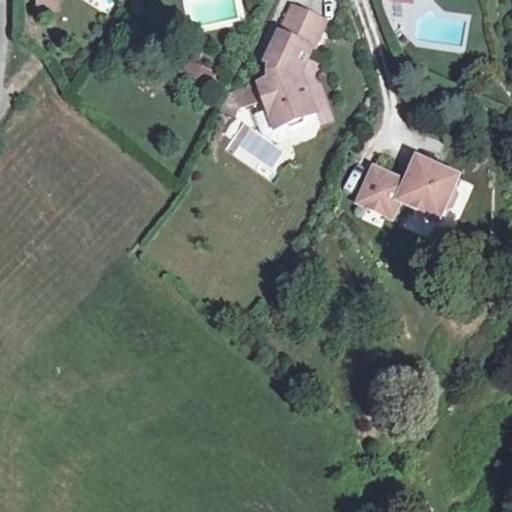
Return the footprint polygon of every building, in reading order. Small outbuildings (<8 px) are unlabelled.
[(326,24),(294,9),(268,63),(274,67),(272,71),(272,76),(273,80),(265,83),(261,85),(277,129),(285,126),(293,130),(304,125),(309,118),(317,115),(302,75),(326,24)] [(265,79),(265,83),(273,80),(272,76),(272,71),(274,67),(268,63),(266,68),(265,74),(265,79)] [(229,94),(234,109),(256,102),(250,86),(229,94)] [(375,172),(360,206),(393,221),(401,204),(440,222),(443,216),(453,210),(460,196),(456,188),(460,178),(419,160),(411,177),(407,186),(398,182),(375,172)] [(402,173),(398,182),(407,186),(411,177),(402,173)]
